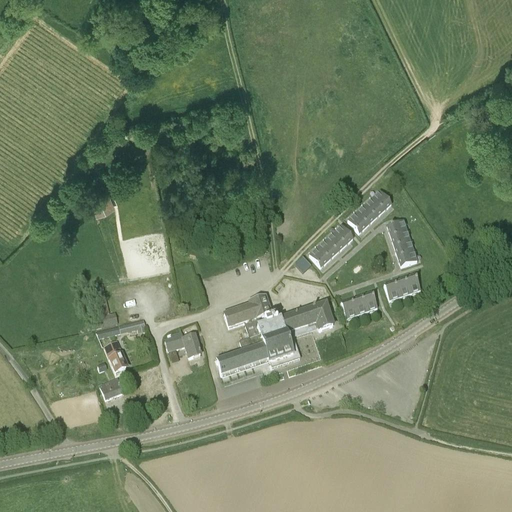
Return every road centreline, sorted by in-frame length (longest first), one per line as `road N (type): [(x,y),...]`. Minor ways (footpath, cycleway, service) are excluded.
road 1 (tertiary): [(63,453),(292,394),(376,354),(511,270)]
road 2 (track): [(277,274),(226,28)]
road 3 (track): [(511,456),(345,411),(310,416),(296,408)]
road 4 (track): [(277,274),(433,129)]
road 5 (unclassified): [(63,453),(44,409),(0,347)]
